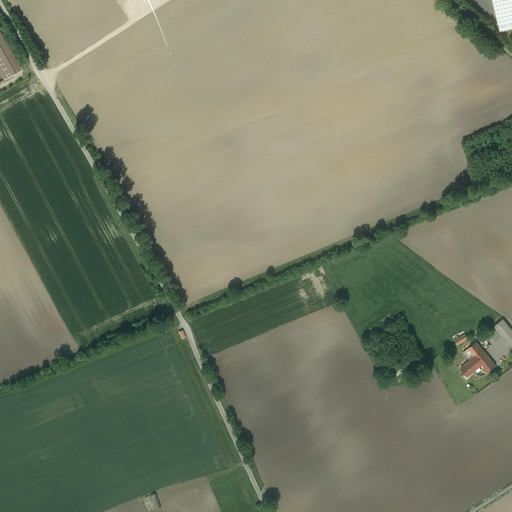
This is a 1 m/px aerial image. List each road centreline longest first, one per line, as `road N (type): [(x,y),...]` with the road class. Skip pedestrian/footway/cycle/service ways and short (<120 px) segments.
road 1 (unclassified): [(269,511),(175,308),(0,3)]
road 2 (track): [(43,78),(166,0)]
